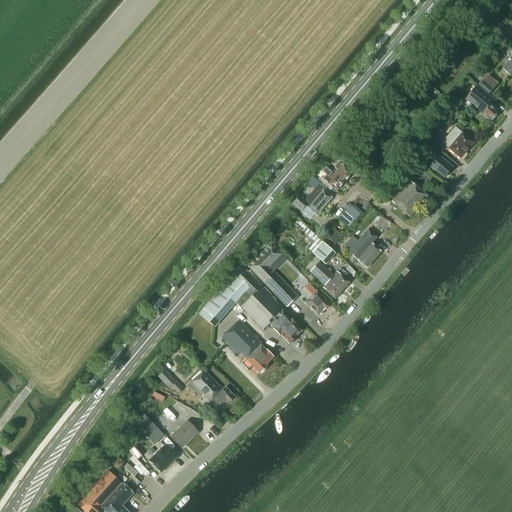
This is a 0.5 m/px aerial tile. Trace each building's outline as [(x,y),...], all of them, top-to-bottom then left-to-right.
[(474,0),(470,4),(476,11),(487,0),(486,0),(474,0)] [(487,76),(478,86),(489,95),(497,85),(487,76)] [(478,86),(466,100),(483,114),(484,113),(492,120),(494,118),(495,118),(497,115),(497,114),(498,113),(495,110),(496,109),(492,105),(495,101),(478,86)] [(474,143),(463,133),(456,127),(443,143),(450,149),(449,149),(461,159),(474,143)] [(440,137),(430,129),(423,138),(433,145),(440,137)] [(429,152),(434,147),(423,138),(419,143),(429,152)] [(340,151),(335,156),(346,165),(351,160),(340,151)] [(453,168),(439,156),(430,167),(435,171),(436,170),(445,177),(453,168)] [(336,169),(333,173),(344,182),(352,173),(341,164),(340,165),(338,163),(334,168),(336,169)] [(333,173),(327,168),(324,172),(326,175),(322,179),(325,182),(336,191),(344,182),(333,173)] [(387,202),(393,207),(396,205),(410,217),(428,196),(413,184),(407,191),(401,186),(387,202)] [(316,216),(324,207),(331,198),(320,188),(318,187),(314,192),(316,193),(309,201),(307,199),(305,201),(299,195),(291,204),(299,211),(304,206),(305,206),(316,216)] [(344,211),(338,218),(349,227),(355,220),(344,211)] [(307,250),(325,265),(335,254),(307,229),(304,233),(314,242),(307,250)] [(334,244),(341,236),(333,229),(326,236),(334,244)] [(357,260),(366,268),(381,252),(371,244),(377,238),(368,229),(348,252),(357,260)] [(247,267),(286,307),(297,296),(273,272),(286,259),(271,244),(247,267)] [(326,291),(334,299),(349,283),(340,275),(337,272),(334,275),(319,262),(309,272),(324,285),(322,288),(326,291)] [(261,287),(262,287),(240,265),(198,314),(214,327),(235,303),(240,308),(240,307),(263,330),(269,324),(273,328),(280,335),(289,344),(296,337),(296,336),(301,331),(296,325),(290,318),(290,319),(282,311),(283,310),(261,287)] [(355,273),(349,266),(346,269),(353,275),(355,273)] [(329,304),(317,291),(316,292),(311,286),(307,290),(312,295),(304,303),(309,307),(309,308),(317,316),(329,304)] [(246,359),(259,373),(266,366),(265,365),(273,357),(266,350),(265,351),(260,346),(262,344),(238,320),(221,337),(239,355),(241,353),(246,359)] [(171,373),(180,364),(172,356),(163,365),(171,373)] [(183,389),(165,371),(158,377),(169,389),(171,386),(178,393),(183,389)] [(234,397),(225,387),(222,390),(204,371),(190,384),(202,396),(204,395),(210,401),(209,403),(216,410),(225,401),(227,404),(234,397)] [(182,373),(177,379),(183,384),(188,378),(182,373)] [(136,426),(154,445),(164,435),(145,416),(136,426)] [(197,433),(186,421),(170,437),(181,448),(197,433)] [(149,461),(160,473),(176,457),(165,446),(149,461)] [(118,457),(107,469),(114,475),(124,463),(118,457)] [(178,458),(169,465),(174,471),(183,464),(178,458)] [(122,484),(107,471),(103,475),(77,504),(85,511),(100,511),(102,510),(103,511),(127,511),(121,506),(133,493),(122,484)]
